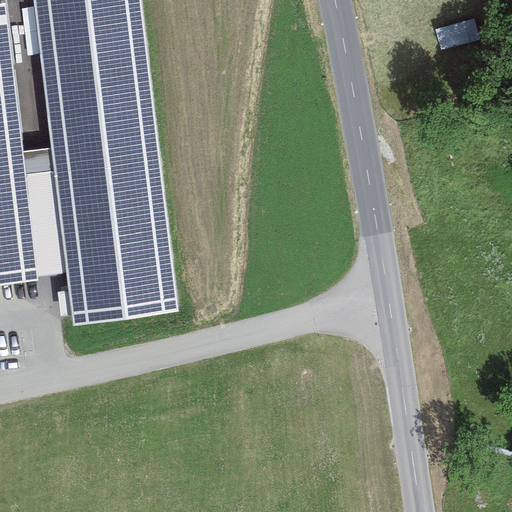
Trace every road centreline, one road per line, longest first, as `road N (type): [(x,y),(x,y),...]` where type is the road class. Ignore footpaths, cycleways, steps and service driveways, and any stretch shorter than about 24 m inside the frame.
road 1 (unclassified): [(0,392),(225,346),(386,294)]
road 2 (secondary): [(332,0),(386,294)]
road 3 (secondary): [(386,294),(418,511)]
